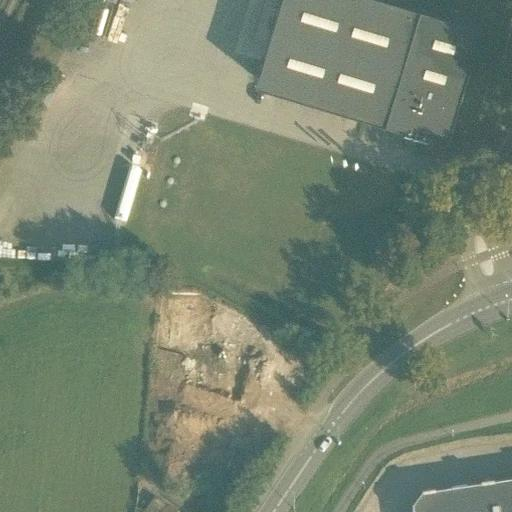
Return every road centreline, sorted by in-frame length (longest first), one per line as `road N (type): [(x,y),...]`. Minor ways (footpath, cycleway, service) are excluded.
road 1 (tertiary): [(274,511),(383,371),(442,327),(500,304)]
road 2 (unclassified): [(500,304),(480,247),(479,216),(511,149)]
